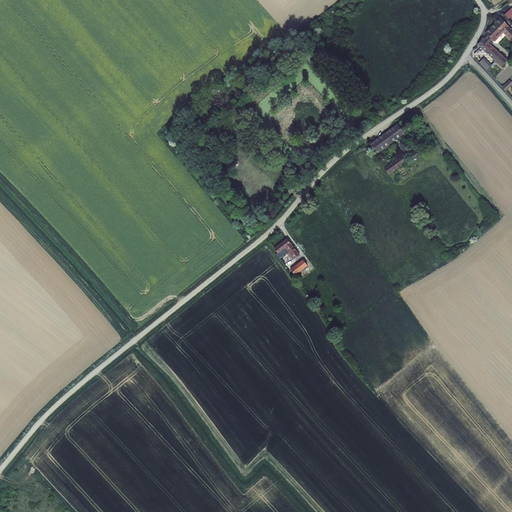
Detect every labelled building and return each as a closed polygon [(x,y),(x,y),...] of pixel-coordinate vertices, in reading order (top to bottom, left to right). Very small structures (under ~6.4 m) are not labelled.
[(492,45),(496,41),(505,31),(511,38),(511,27),(502,18),(488,33),(490,36),(486,39),(480,45),(501,66),(507,60),(492,45)] [(478,61),(485,69),(491,65),(483,57),(478,61)] [(511,68),(508,65),(495,78),(503,85),(511,75),(511,68)] [(510,79),(502,87),(505,90),(511,82),(510,79)] [(377,154),(397,139),(405,133),(399,126),(392,132),(371,147),(377,154)] [(390,177),(409,163),(405,157),(386,171),(390,177)] [(295,254),(301,250),(290,234),(278,243),(281,246),(278,248),(286,259),(292,255),(285,246),(288,244),(295,254)] [(291,265),(296,271),(313,259),(309,252),(291,265)]
